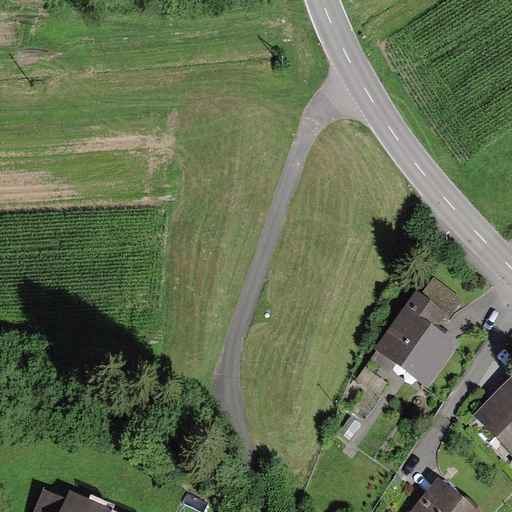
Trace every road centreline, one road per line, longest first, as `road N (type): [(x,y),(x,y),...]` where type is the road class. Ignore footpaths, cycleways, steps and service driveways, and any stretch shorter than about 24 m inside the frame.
road 1 (residential): [(350,74),(316,109),(287,171),(224,361),(225,411),(253,511)]
road 2 (tertiary): [(350,74),(424,179),(511,269)]
